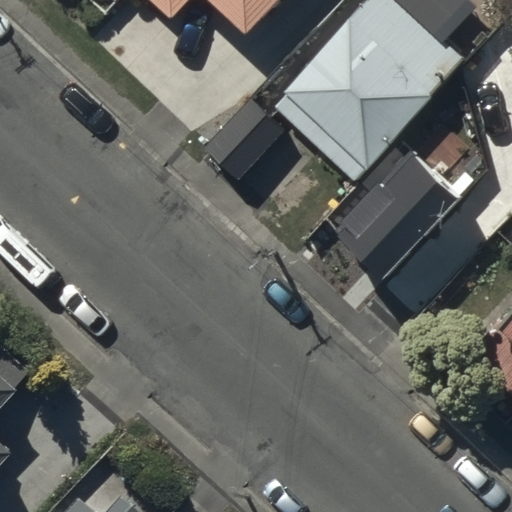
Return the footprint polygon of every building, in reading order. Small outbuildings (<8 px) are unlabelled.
[(350,0),(272,88),(353,159),(458,41),(443,28),(468,0),(350,0)] [(412,150),(336,232),(386,279),(463,197),(412,150)] [(511,281),(493,302),(511,319),(511,281)] [(0,453),(5,448),(0,443),(0,395),(11,384),(0,374),(0,453)] [(123,511),(112,501),(101,511),(79,511),(73,506),(67,511),(123,511)]
